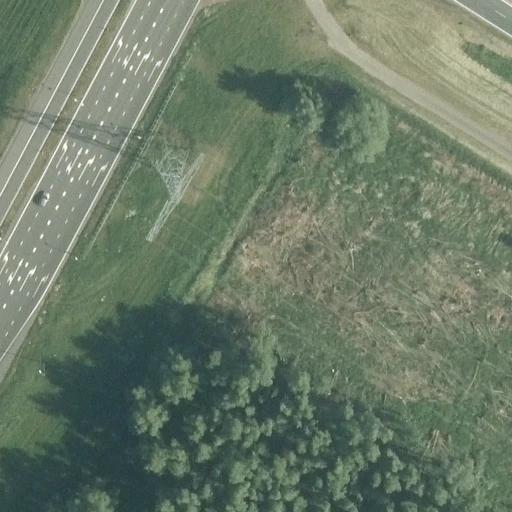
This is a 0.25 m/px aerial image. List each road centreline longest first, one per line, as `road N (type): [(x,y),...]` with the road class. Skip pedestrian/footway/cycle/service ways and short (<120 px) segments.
road 1 (motorway): [(0,315),(167,0)]
road 2 (unclassified): [(511,153),(343,45),(311,0)]
road 3 (motorway): [(110,0),(0,206)]
